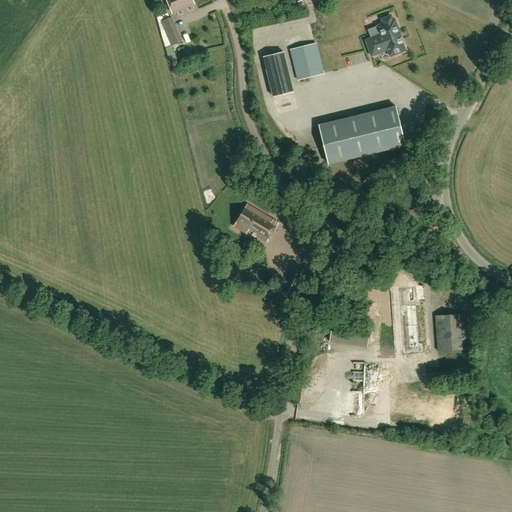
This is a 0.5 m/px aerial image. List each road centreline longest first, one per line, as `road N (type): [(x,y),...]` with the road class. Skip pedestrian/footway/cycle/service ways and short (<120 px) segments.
road 1 (residential): [(222,0),(241,60),(249,131),(275,184),(354,235),(401,211),(445,203)]
road 2 (unclassified): [(445,203),(461,119),(511,29)]
